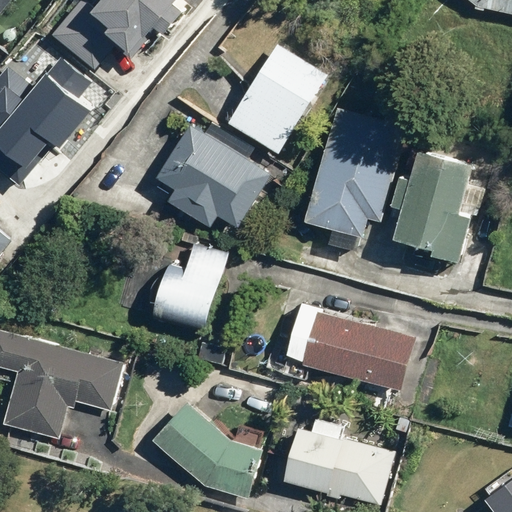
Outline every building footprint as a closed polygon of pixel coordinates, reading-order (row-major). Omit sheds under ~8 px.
[(0,0),(0,18),(15,0),(0,0)] [(81,0),(52,37),(94,71),(115,46),(130,58),(153,30),(163,38),(184,12),(177,6),(181,0),(81,0)] [(511,0),(464,0),(476,9),(511,16),(511,0)] [(278,45),(228,126),(278,156),(328,76),(278,45)] [(7,68),(0,76),(0,170),(18,185),(53,144),(57,147),(89,109),(78,100),(89,86),(58,60),(33,90),(7,68)] [(410,130),(337,108),(303,224),(362,241),(368,220),(382,224),(410,130)] [(204,134),(190,125),(156,180),(177,192),(169,205),(211,231),(220,217),(239,229),(272,176),(249,162),(256,150),(211,122),(204,134)] [(473,166),(417,152),(409,182),(400,180),(393,208),(402,211),(394,243),(431,252),(429,259),(460,267),(473,216),(479,217),(486,190),(468,185),(473,166)] [(0,258),(13,243),(0,231),(0,258)] [(207,332),(231,254),(195,242),(187,269),(167,263),(151,315),(207,332)] [(417,336),(302,306),(287,363),(402,393),(417,336)] [(126,364),(0,330),(0,369),(17,373),(3,425),(61,441),(72,402),(113,413),(126,364)] [(184,402),(151,441),(205,487),(249,500),(264,451),(230,441),(184,402)] [(297,427),(283,483),(383,508),(397,452),(341,438),(343,426),(314,419),(311,430),(297,427)] [(511,511),(511,480),(485,502),(492,511),(511,511)]
